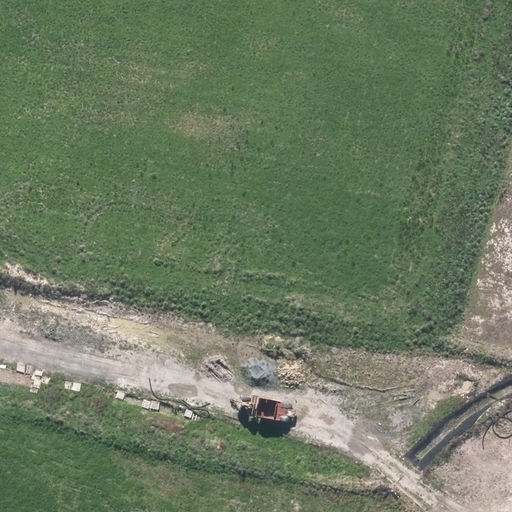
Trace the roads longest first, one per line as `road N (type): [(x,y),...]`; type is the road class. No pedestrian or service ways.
road 1 (unclassified): [(0,401),(448,498)]
road 2 (unclassified): [(448,498),(511,218)]
